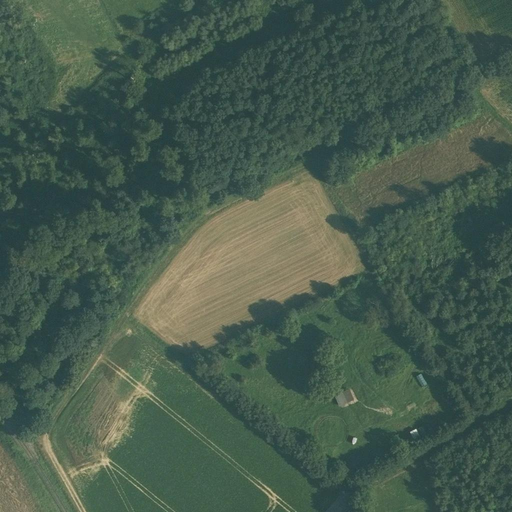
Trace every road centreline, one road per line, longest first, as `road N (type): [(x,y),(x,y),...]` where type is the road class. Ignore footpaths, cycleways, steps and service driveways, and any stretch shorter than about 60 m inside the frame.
road 1 (track): [(511,66),(190,230),(38,428),(81,511)]
road 2 (track): [(313,163),(477,424)]
road 3 (track): [(122,311),(342,497)]
road 4 (track): [(511,405),(353,490)]
